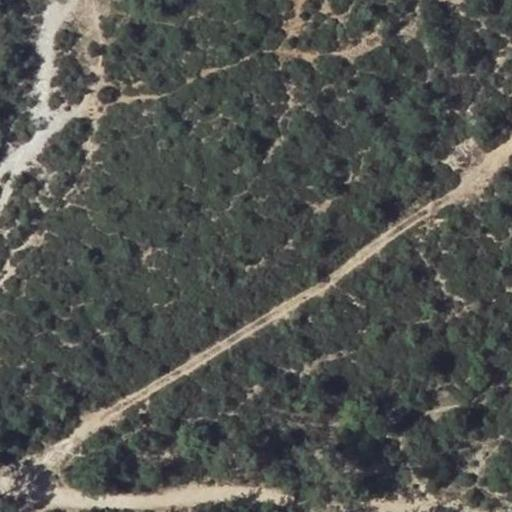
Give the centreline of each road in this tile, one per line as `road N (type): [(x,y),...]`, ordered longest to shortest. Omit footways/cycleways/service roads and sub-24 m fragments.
road 1 (track): [(0,485),(140,490),(258,467),(451,492),(493,511)]
road 2 (track): [(0,155),(40,88),(42,0)]
